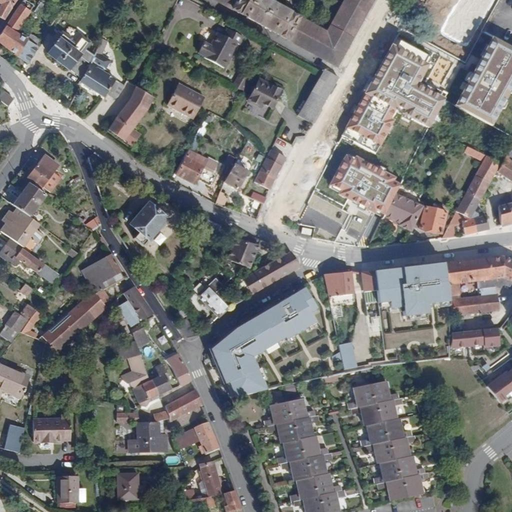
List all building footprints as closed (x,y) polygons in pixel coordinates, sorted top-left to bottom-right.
[(28,40),(36,46),(40,39),(31,33),(27,39),(16,32),(34,4),(27,0),(22,0),(0,33),(0,41),(18,57),(28,40)] [(0,6),(0,16),(5,20),(17,0),(3,0),(2,4),(0,6)] [(217,0),(336,66),(373,0),(217,0)] [(204,58),(224,68),(237,44),(239,45),(243,37),(229,31),(226,37),(217,33),(210,46),(204,43),(198,53),(205,57),(204,58)] [(94,58),(85,51),(90,44),(81,37),(75,44),(70,42),(71,40),(62,33),(58,38),(60,39),(48,53),(83,80),(94,58)] [(511,88),(511,47),(492,36),(454,106),(492,126),(511,88)] [(395,38),(342,135),(374,153),(397,111),(429,129),(446,100),(417,84),(431,58),(395,38)] [(18,57),(26,62),(37,46),(36,46),(28,40),(18,57)] [(103,95),(115,80),(103,72),(110,61),(97,52),(94,58),(83,80),(82,82),(103,95)] [(298,114),(313,123),(339,77),(324,69),(298,114)] [(236,83),(244,88),(249,80),(240,75),(236,83)] [(235,86),(247,92),(252,81),(249,80),(244,88),(236,83),(235,86)] [(120,82),(113,93),(119,96),(126,85),(120,82)] [(262,103),(272,108),(280,91),(270,86),(269,87),(258,82),(248,101),(260,107),(262,103)] [(179,108),(194,116),(204,97),(178,84),(168,104),(178,110),(179,108)] [(120,112),(137,124),(147,109),(153,97),(136,87),(120,112)] [(0,91),(0,96),(10,103),(15,96),(2,88),(0,91)] [(140,134),(133,129),(137,124),(120,112),(108,129),(132,146),(140,134)] [(188,148),(194,151),(200,138),(195,135),(188,148)] [(482,161),(485,155),(466,146),(464,152),(482,161)] [(269,190),(275,177),(286,157),(271,149),(254,182),(269,190)] [(511,151),(508,149),(497,172),(511,182),(511,151)] [(196,178),(210,185),(221,165),(207,158),(206,160),(189,151),(177,174),(194,183),(196,178)] [(353,158),(345,154),(329,185),(339,190),(337,195),(374,215),(376,211),(380,213),(383,215),(395,194),(400,185),(394,181),(396,177),(355,155),(353,158)] [(475,173),(489,181),(499,163),(485,155),(482,161),(475,173)] [(44,188),(50,193),(61,178),(56,175),(53,172),(58,165),(45,156),(29,178),(35,183),(33,185),(41,191),(44,188)] [(223,182),(236,190),(247,171),(234,163),(223,182)] [(465,191),(480,199),(489,181),(475,173),(465,191)] [(18,208),(30,217),(47,195),(41,191),(33,185),(30,183),(14,205),(18,208)] [(472,213),(474,211),(480,199),(465,191),(454,211),(455,211),(469,218),(472,213)] [(264,203),(266,198),(254,192),(252,197),(264,203)] [(410,228),(411,228),(422,207),(395,194),(383,215),(399,223),(398,225),(408,230),(410,228)] [(511,202),(498,205),(500,226),(511,222),(511,202)] [(144,246),(167,219),(149,203),(131,224),(140,232),(135,238),(144,246)] [(419,228),(440,232),(445,211),(424,207),(419,228)] [(36,229),(40,224),(30,217),(18,208),(14,213),(11,211),(3,222),(7,224),(1,231),(12,239),(23,247),(29,239),(36,244),(43,235),(36,229)] [(464,234),(476,232),(472,213),(469,218),(455,211),(441,238),(456,236),(454,225),(462,223),(464,234)] [(476,232),(488,229),(485,215),(478,217),(477,212),(474,211),(472,213),(476,232)] [(306,212),(300,236),(323,241),(329,217),(306,212)] [(96,219),(84,225),(91,233),(99,228),(96,219)] [(199,235),(214,242),(221,226),(206,219),(199,235)] [(224,255),(253,266),(263,241),(233,230),(224,255)] [(45,264),(44,265),(22,248),(23,247),(12,239),(1,254),(15,265),(20,259),(54,285),(61,275),(45,264)] [(68,254),(74,258),(78,253),(72,248),(68,254)] [(243,280),(252,294),(300,266),(291,252),(243,280)] [(100,291),(124,278),(112,255),(92,265),(96,273),(91,276),(100,291)] [(511,258),(511,260),(503,256),(444,263),(448,296),(448,301),(450,315),(498,310),(494,285),(505,284),(511,286),(511,258)] [(417,300),(448,296),(444,263),(413,267),(416,290),(417,300)] [(87,269),(91,276),(96,273),(92,265),(87,269)] [(417,300),(416,290),(413,267),(374,272),(376,290),(377,303),(388,302),(389,308),(402,307),(403,316),(428,313),(427,304),(448,301),(448,296),(417,300)] [(337,303),(354,301),(351,270),(323,274),(323,275),(328,296),(336,295),(337,303)] [(363,292),(376,290),(374,272),(361,273),(363,292)] [(220,283),(223,286),(233,276),(230,274),(220,283)] [(218,316),(228,308),(215,294),(223,286),(220,283),(215,279),(205,289),(201,283),(194,289),(199,295),(198,295),(218,316)] [(28,295),(33,288),(26,283),(21,290),(28,295)] [(281,336),(308,322),(296,299),(305,295),(307,290),(304,284),(260,310),(274,338),(281,333),(281,336)] [(131,327),(154,314),(135,286),(123,293),(128,300),(120,305),(120,309),(131,327)] [(313,320),(308,310),(315,306),(307,290),(305,295),(296,299),(308,322),(313,320)] [(81,330),(82,332),(107,308),(95,294),(78,303),(93,319),(81,330)] [(77,334),(81,330),(93,319),(78,303),(42,336),(56,353),(71,340),(77,340),(77,334)] [(23,312),(30,318),(35,311),(36,310),(29,304),(23,312)] [(176,313),(179,318),(186,314),(183,309),(176,313)] [(19,333),(21,330),(28,320),(15,310),(5,323),(19,333)] [(250,356),(274,338),(260,310),(253,314),(262,325),(218,360),(227,383),(233,397),(264,390),(250,356)] [(28,320),(34,324),(40,314),(35,311),(30,318),(28,320)] [(224,384),(227,383),(218,360),(262,325),(253,314),(209,350),(224,384)] [(207,322),(209,325),(216,318),(214,316),(207,322)] [(187,338),(198,335),(187,318),(178,324),(187,338)] [(37,333),(30,329),(34,324),(28,320),(21,330),(29,334),(35,338),(37,333)] [(495,322),(448,327),(450,354),(505,351),(502,327),(495,322)] [(135,342),(148,336),(143,328),(133,334),(135,342)] [(137,348),(151,341),(148,336),(135,342),(137,348)] [(354,342),(340,345),(346,370),(359,367),(354,342)] [(134,344),(115,348),(119,364),(129,362),(133,373),(121,377),(123,382),(134,387),(132,388),(139,403),(140,403),(141,406),(146,407),(149,402),(148,399),(155,396),(149,381),(140,354),(137,355),(136,351),(134,344)] [(181,385),(191,380),(178,353),(166,359),(181,385)] [(511,397),(511,362),(503,368),(502,366),(483,381),(481,390),(491,405),(500,406),(511,397)] [(0,396),(4,389),(22,396),(30,376),(0,363),(0,396)] [(155,396),(172,389),(168,380),(169,379),(162,364),(156,367),(160,377),(149,381),(155,396)] [(397,392),(389,394),(387,387),(391,387),(389,380),(370,384),(374,403),(377,403),(399,398),(397,392)] [(352,408),(374,403),(370,384),(352,388),(353,395),(356,395),(357,401),(349,403),(350,409),(352,408)] [(46,396),(66,398),(67,388),(47,386),(46,396)] [(169,418),(170,422),(202,405),(195,390),(166,405),(167,410),(169,418)] [(293,421),(316,416),(314,410),(306,411),(305,405),(308,404),(306,397),(287,401),(291,421),(293,421)] [(383,422),(400,418),(398,411),(396,411),(394,405),(403,403),(402,398),(399,398),(377,403),(381,422),(383,422)] [(269,426),(291,421),(287,401),(268,405),(269,413),(272,412),(274,418),(265,420),(267,426),(269,426)] [(364,425),(381,422),(377,403),(374,403),(352,408),(354,413),(362,412),(363,418),(361,419),(363,426),(364,425)] [(155,422),(159,421),(169,418),(167,410),(162,412),(155,414),(155,422)] [(117,422),(127,422),(127,413),(117,413),(117,422)] [(138,422),(139,422),(139,413),(127,413),(127,422),(138,422)] [(62,438),(70,438),(70,415),(62,415),(62,419),(34,419),(34,440),(34,441),(62,441),(62,438)] [(314,428),(312,429),(311,422),(319,420),(318,415),(316,416),(293,421),(297,439),(300,439),(316,436),(314,428)] [(402,431),(401,425),(403,424),(402,418),(400,418),(383,422),(387,441),(389,441),(412,436),(410,430),(402,431)] [(151,451),(168,451),(167,434),(159,434),(159,421),(155,422),(150,422),(151,451)] [(205,454),(219,448),(208,421),(175,437),(180,449),(200,441),(205,454)] [(281,443),(297,439),(293,421),(291,421),(269,426),(270,431),(279,429),(280,436),(278,436),(279,443),(281,443)] [(139,452),(151,451),(150,422),(142,422),(139,422),(138,422),(138,442),(139,452)] [(366,446),(387,441),(383,422),(381,422),(364,425),(366,432),(368,432),(369,438),(361,440),(363,446),(366,446)] [(19,452),(22,440),(25,427),(12,424),(5,448),(19,452)] [(328,447),(319,448),(318,442),(320,442),(318,435),(316,436),(300,439),(303,458),(305,458),(329,453),(328,447)] [(411,449),(408,449),(407,443),(416,441),(414,436),(412,436),(389,441),(393,460),(395,460),(413,456),(411,449)] [(281,463),(303,458),(300,439),(297,439),(281,443),(282,450),(285,449),(286,455),(278,457),(279,463),(281,463)] [(377,463),(393,460),(389,441),(387,441),(366,446),(367,451),(374,450),(376,456),(373,457),(375,464),(377,463)] [(170,465),(179,464),(177,452),(169,453),(170,465)] [(328,466),(325,467),(324,460),(333,458),(332,453),(329,453),(305,458),(309,477),(313,476),(329,473),(328,466)] [(425,473),(423,467),(415,469),(414,463),(416,463),(415,456),(413,456),(395,460),(399,478),(402,478),(425,473)] [(295,480),(309,477),(305,458),(303,458),(281,463),(283,469),(292,467),(293,473),(290,474),(291,481),(295,480)] [(378,483),(399,478),(395,460),(393,460),(377,463),(378,470),(381,470),(382,476),(374,478),(375,484),(378,483)] [(212,495),(223,493),(213,461),(200,464),(202,471),(200,472),(202,480),(199,483),(203,497),(212,495)] [(118,499),(139,498),(138,473),(118,474),(118,499)] [(340,484),(332,486),(331,480),(333,480),(332,473),(329,473),(313,476),(317,495),(319,495),(341,490),(340,484)] [(423,486),(420,487),(419,480),(427,478),(426,473),(425,473),(402,478),(406,497),(424,493),(423,486)] [(58,502),(78,502),(77,475),(58,476),(58,502)] [(295,500),(317,495),(313,476),(309,477),(295,480),(296,488),(299,487),(300,494),(292,495),(293,501),(295,500)] [(387,501),(406,497),(402,478),(399,478),(378,483),(379,489),(387,487),(389,494),(386,494),(387,501)] [(340,503),(337,503),(336,498),(345,496),(344,490),(341,490),(319,495),(322,511),(335,511),(342,511),(340,503)] [(225,511),(231,511),(240,510),(234,491),(223,493),(227,505),(224,506),(225,511)] [(193,511),(211,511),(216,510),(212,495),(203,497),(190,500),(193,511)] [(303,511),(322,511),(319,495),(317,495),(295,500),(296,506),(305,505),(306,510),(303,511)]
